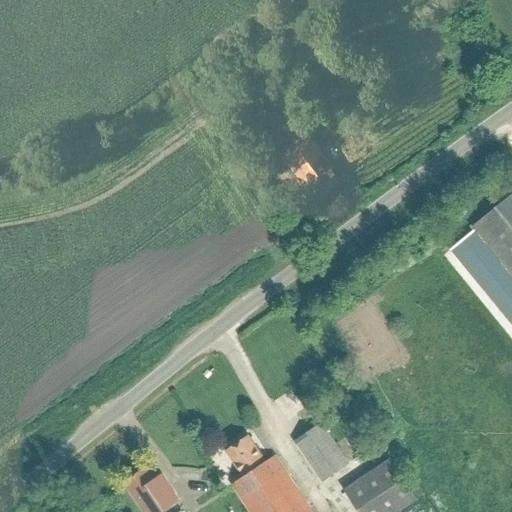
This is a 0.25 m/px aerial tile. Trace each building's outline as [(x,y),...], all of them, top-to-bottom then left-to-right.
[(240,136),(250,155),(272,144),(262,124),(240,136)] [(304,135),(278,154),(303,188),(300,190),(311,205),(337,186),(327,171),(329,170),(304,135)] [(511,193),(472,226),(511,275),(511,193)] [(321,423),(295,441),(322,481),(349,463),(321,423)] [(225,450),(243,476),(230,485),(248,511),(311,511),(274,456),(265,461),(248,435),(225,450)] [(390,459),(343,490),(358,511),(397,511),(417,499),(390,459)] [(145,468),(125,482),(145,511),(161,511),(171,506),(145,468)]
